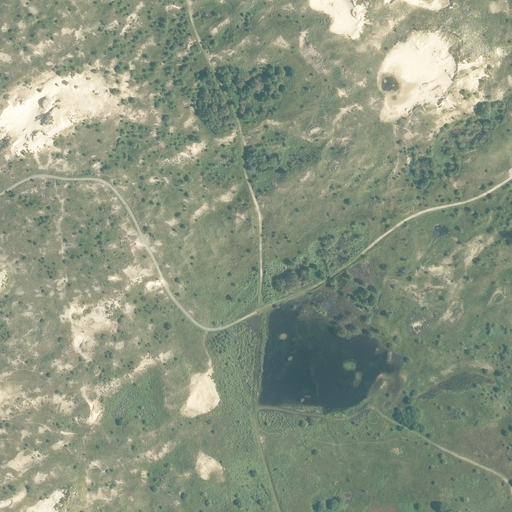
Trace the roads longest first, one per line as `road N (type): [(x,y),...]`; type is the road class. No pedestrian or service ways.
road 1 (track): [(0,194),(35,175),(102,180),(129,210),(168,291),(193,322),(214,329),(261,309)]
road 2 (track): [(261,309),(260,221),(239,125),(186,0)]
road 3 (track): [(261,309),(320,283),(406,219),(471,200),(511,176)]
